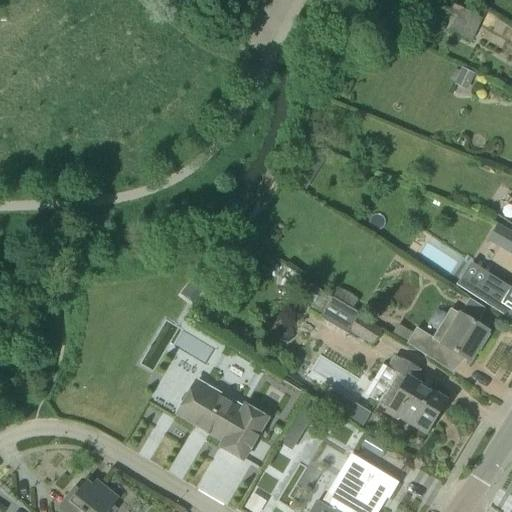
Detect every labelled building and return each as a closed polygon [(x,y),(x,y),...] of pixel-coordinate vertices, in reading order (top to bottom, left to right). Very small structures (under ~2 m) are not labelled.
[(471,41),(482,18),(453,5),(449,14),(456,17),(450,31),(471,41)] [(473,76),(460,70),(454,84),(466,90),(473,76)] [(323,161),(305,150),(288,178),(305,189),(323,161)] [(511,199),(508,197),(496,216),(511,226),(511,225),(511,199)] [(511,249),(511,236),(493,227),(488,237),(511,249)] [(198,267),(185,285),(201,297),(215,280),(198,267)] [(511,293),(511,294),(508,292),(510,289),(506,287),(505,289),(487,278),(481,288),(462,276),(456,286),(511,322),(511,321),(511,293)] [(302,294),(309,283),(302,279),(296,290),(302,294)] [(347,334),(349,332),(358,315),(359,314),(352,310),(333,297),(332,298),(331,297),(331,298),(320,292),(308,310),(319,317),(319,318),(347,334)] [(476,325),(485,310),(468,299),(459,315),(449,310),(431,339),(415,329),(412,334),(406,343),(405,345),(432,362),(443,346),(464,360),(469,363),(487,332),(476,325)] [(358,315),(349,332),(372,346),(382,330),(358,315)] [(406,343),(412,334),(397,325),(391,334),(406,343)] [(394,373),(376,403),(387,410),(385,413),(398,421),(400,417),(425,434),(445,402),(412,383),(419,372),(393,356),(386,368),(394,373)] [(252,444),(268,419),(243,404),(241,406),(214,391),(213,392),(196,382),(189,394),(185,395),(181,402),(182,406),(176,416),(196,427),(197,425),(209,432),(208,434),(223,443),(220,448),(242,461),(252,444)] [(174,404),(177,392),(158,388),(155,399),(174,404)] [(324,407),(307,397),(295,418),(312,428),(324,407)] [(365,427),(373,413),(357,404),(349,418),(365,427)] [(387,449),(367,436),(361,447),(381,459),(387,449)] [(376,511),(383,501),(394,483),(349,456),(319,505),(318,504),(313,511),(376,511)] [(107,511),(118,499),(100,485),(96,490),(86,482),(78,491),(75,488),(56,510),(58,511),(107,511)]
